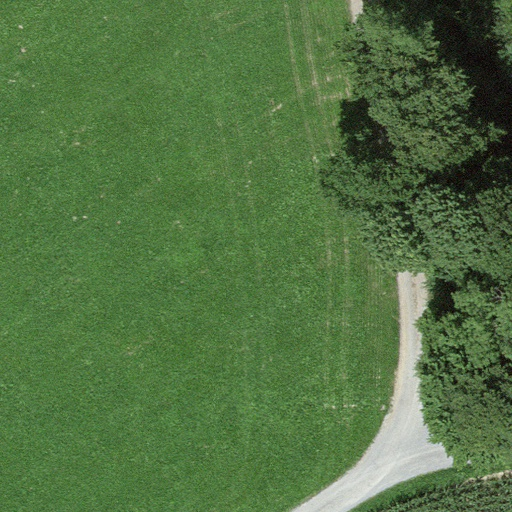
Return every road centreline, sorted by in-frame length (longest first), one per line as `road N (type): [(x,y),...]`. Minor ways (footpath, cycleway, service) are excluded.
road 1 (track): [(432,436),(419,281),(362,0)]
road 2 (track): [(319,511),(432,436),(511,440)]
